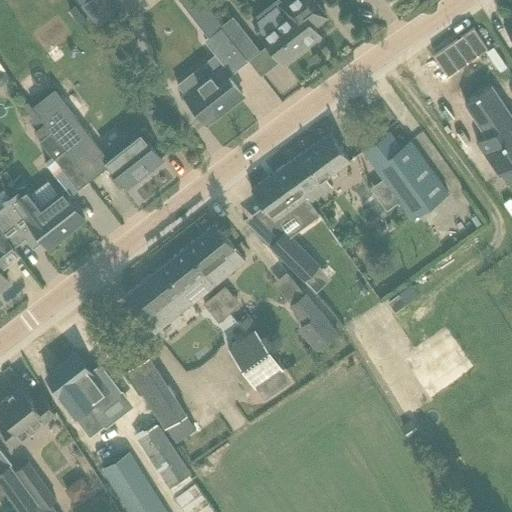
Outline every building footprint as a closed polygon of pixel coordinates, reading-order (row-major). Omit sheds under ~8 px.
[(180,0),(207,35),(208,36),(209,35),(211,34),(234,64),(235,65),(246,57),(245,56),(222,26),(220,24),(203,0),(180,0)] [(261,35),(283,62),(318,34),(312,27),(326,16),(313,0),(290,0),(296,7),(261,35)] [(511,14),(503,20),(511,35),(511,14)] [(222,23),(220,24),(222,26),(245,56),(255,48),(230,17),(222,23)] [(184,93),(194,106),(207,122),(242,94),(219,65),(184,93)] [(490,84),(464,102),(485,134),(475,140),(498,174),(511,164),(511,115),(511,116),(490,84)] [(51,130),(49,131),(49,132),(87,180),(98,171),(88,158),(100,149),(74,116),(83,108),(72,93),(62,100),(55,105),(44,89),(28,101),(45,122),(51,130)] [(45,122),(34,130),(40,139),(44,136),(49,132),(49,131),(51,130),(45,122)] [(103,157),(113,169),(126,185),(161,157),(139,129),(103,157)] [(324,177),(350,158),(330,131),(251,188),(277,224),(331,186),(324,177)] [(87,180),(49,132),(44,136),(40,139),(38,140),(75,189),(87,180)] [(374,166),(412,217),(448,192),(410,140),(374,166)] [(43,238),(49,246),(84,218),(61,189),(41,205),(27,187),(0,208),(0,229),(13,245),(24,237),(32,247),(43,238)] [(124,294),(136,310),(155,333),(227,274),(225,272),(243,258),(236,248),(215,222),(124,294)] [(0,271),(0,265),(18,252),(13,245),(0,229),(0,283),(6,279),(0,271)] [(284,232),(269,246),(300,278),(315,264),(284,232)] [(203,300),(217,320),(240,302),(225,283),(203,300)] [(303,323),(298,326),(317,350),(339,332),(306,291),(289,305),(303,323)] [(399,293),(388,301),(394,310),(406,302),(399,293)] [(282,368),(255,328),(228,347),(256,386),(282,368)] [(76,352),(48,374),(49,375),(63,393),(86,436),(105,422),(95,409),(117,392),(90,356),(83,361),(76,352)] [(511,381),(442,425),(469,467),(475,463),(479,469),(511,449),(511,381)] [(167,383),(144,397),(155,413),(177,398),(167,383)] [(0,410),(5,417),(0,420),(0,426),(15,446),(56,414),(42,395),(34,402),(21,385),(0,401),(0,410)] [(403,423),(401,424),(410,438),(412,437),(419,433),(411,419),(403,423)] [(158,425),(136,440),(168,487),(171,485),(190,474),(191,473),(158,425)] [(165,511),(129,452),(103,468),(129,511),(165,511)] [(26,461),(14,469),(39,503),(38,504),(42,509),(55,500),(26,461)] [(39,503),(14,469),(13,470),(8,464),(0,470),(0,483),(21,511),(27,511),(38,504),(39,503)] [(72,503),(105,491),(97,469),(64,481),(72,503)] [(174,494),(186,511),(215,511),(195,480),(174,494)]
